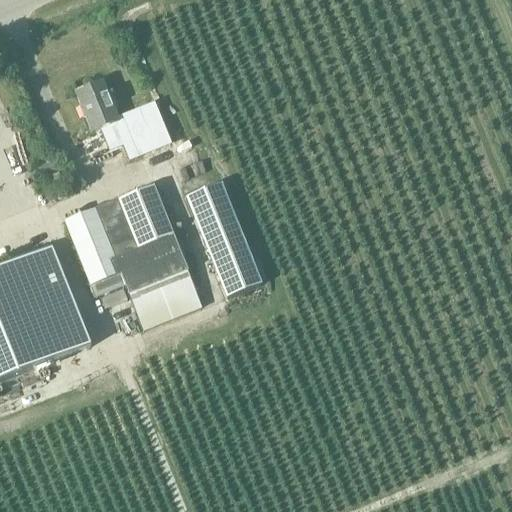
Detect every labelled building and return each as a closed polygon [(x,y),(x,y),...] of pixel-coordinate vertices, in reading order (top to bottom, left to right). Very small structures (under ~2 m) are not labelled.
[(104,142),(120,136),(115,125),(116,125),(99,83),(73,94),(90,135),(100,131),(104,142)] [(55,187),(61,184),(57,175),(51,177),(55,187)] [(222,301),(259,287),(218,186),(182,200),(222,301)] [(93,300),(122,289),(140,334),(199,310),(150,188),(62,223),(93,300)] [(49,251),(0,270),(0,385),(89,350),(49,251)]
